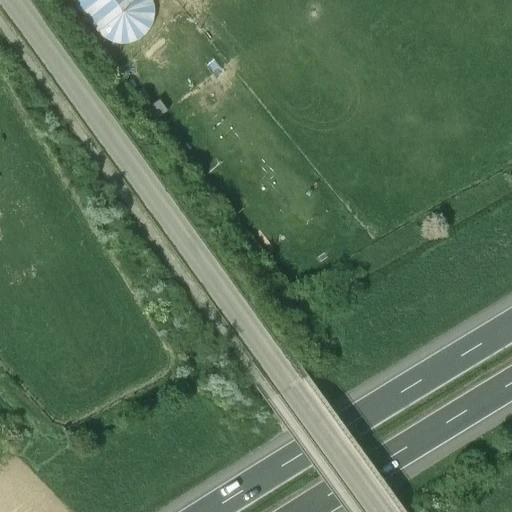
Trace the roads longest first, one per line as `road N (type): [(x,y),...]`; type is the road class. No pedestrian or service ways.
road 1 (unclassified): [(382,511),(8,0)]
road 2 (motorway): [(511,326),(207,511)]
road 3 (motorway): [(317,511),(511,391)]
